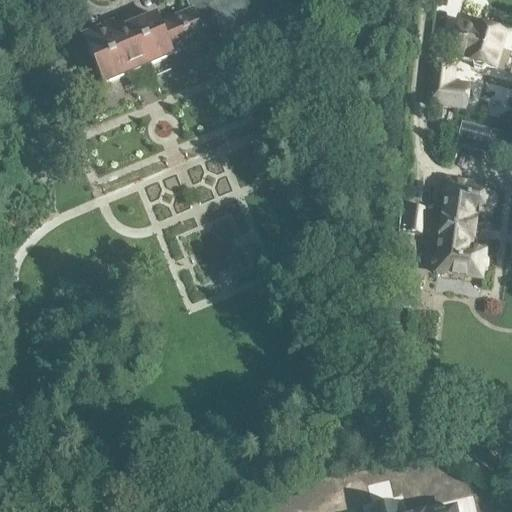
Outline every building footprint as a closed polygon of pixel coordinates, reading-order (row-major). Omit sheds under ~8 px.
[(95,33),(82,38),(95,69),(103,87),(174,57),(172,54),(205,40),(207,45),(222,39),(228,52),(261,38),(262,40),(263,41),(263,42),(264,43),(265,43),(267,43),(268,43),(269,43),(270,43),(272,42),(273,41),(273,40),(274,39),(274,38),(275,36),(274,34),(274,32),(294,24),(283,0),(190,0),(186,2),(191,14),(161,26),(157,18),(117,34),(113,25),(95,33)] [(460,24),(450,57),(473,63),(474,69),(482,71),(486,67),(505,73),(510,56),(501,53),(507,34),(472,24),(471,28),(460,24)] [(455,83),(457,68),(429,64),(425,108),(467,113),(471,84),(455,83)] [(434,259),(432,267),(435,270),(435,274),(483,281),(483,275),(488,271),(489,264),(486,260),(487,252),(472,250),(476,217),(491,219),(492,212),(497,209),(498,201),(494,197),(495,189),(447,183),(446,188),(443,191),(442,198),(445,202),(437,257),(434,259)] [(406,234),(422,236),(425,210),(409,209),(406,234)] [(418,309),(421,277),(416,277),(417,267),(398,265),(396,307),(418,309)]
